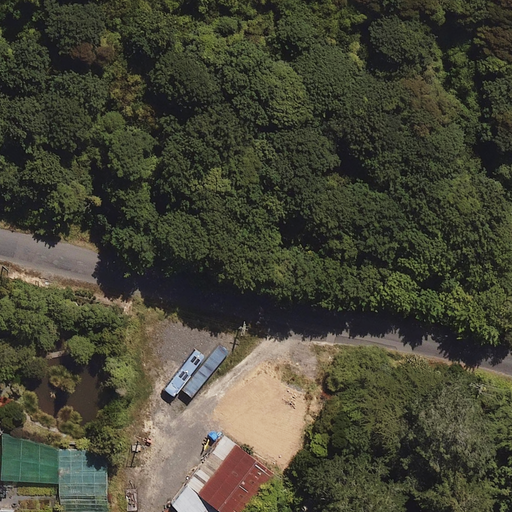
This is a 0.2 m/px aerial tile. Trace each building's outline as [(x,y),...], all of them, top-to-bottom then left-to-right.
[(234,345),(174,332),(171,346),(186,349),(184,356),(229,366),(234,345)] [(303,360),(289,355),(278,382),(291,387),(303,360)] [(319,364),(307,359),(295,384),(307,389),(319,364)] [(201,393),(188,389),(174,438),(187,441),(201,393)] [(177,410),(149,404),(135,468),(163,474),(177,410)] [(59,448),(59,437),(3,435),(1,481),(57,483),(59,448)] [(244,511),(272,478),(221,436),(167,503),(177,511),(244,511)] [(282,455),(263,445),(256,459),(275,469),(282,455)] [(108,511),(107,447),(59,448),(59,511),(108,511)]
